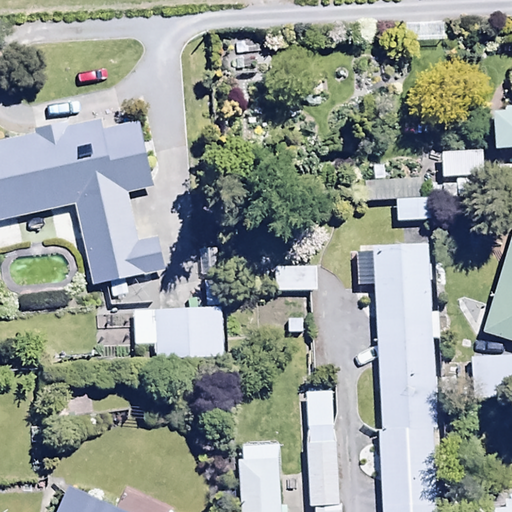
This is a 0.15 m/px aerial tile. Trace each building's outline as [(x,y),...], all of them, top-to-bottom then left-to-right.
[(511,147),(511,110),(492,111),(494,148),(511,147)] [(0,143),(0,220),(77,206),(92,285),(168,271),(162,240),(137,244),(128,194),(150,190),(138,126),(104,132),(102,123),(66,130),(65,122),(32,129),(34,137),(0,143)] [(482,176),(483,153),(441,153),(441,177),(456,177),(456,186),(480,186),(480,176),(482,176)] [(420,200),(419,181),(363,182),(364,204),(396,203),(397,222),(430,221),(430,200),(420,200)] [(511,238),(482,331),(511,340),(511,238)] [(355,289),(373,288),(381,432),(378,432),(381,511),(435,511),(429,380),(432,380),(430,337),(438,337),(437,316),(432,316),(428,247),(371,249),(372,254),(353,255),(355,289)] [(273,268),(274,292),(315,292),(315,268),(273,268)] [(108,285),(109,307),(152,305),(151,284),(108,285)] [(222,358),(221,309),(132,313),(133,346),(154,345),(155,360),(222,358)] [(335,427),(306,429),(310,508),(338,507),(335,427)] [(244,461),(239,461),(241,511),(338,511),(339,510),(313,511),(287,511),(287,506),(281,506),(278,443),(243,445),(244,461)] [(124,489),(115,508),(67,487),(56,511),(172,511),(173,511),(124,489)] [(511,511),(511,500),(503,501),(504,508),(490,508),(490,511),(511,511)]
